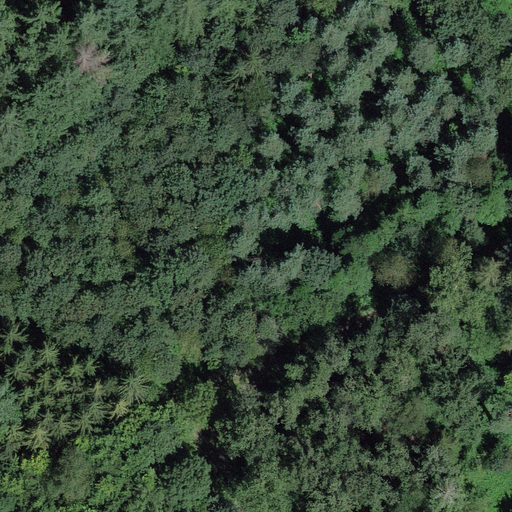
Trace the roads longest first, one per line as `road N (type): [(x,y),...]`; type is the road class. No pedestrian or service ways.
road 1 (track): [(511,253),(225,375),(229,483),(241,511)]
road 2 (track): [(225,375),(166,385),(0,354)]
